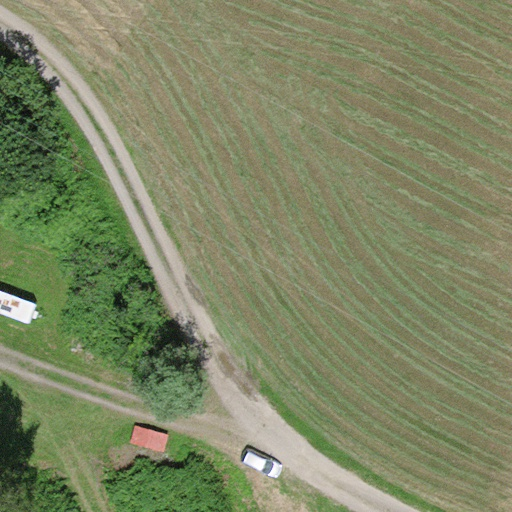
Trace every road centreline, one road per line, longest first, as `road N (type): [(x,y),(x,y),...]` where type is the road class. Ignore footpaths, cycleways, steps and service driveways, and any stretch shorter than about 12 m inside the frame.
road 1 (track): [(389,511),(290,448),(195,324),(63,77),(0,26)]
road 2 (track): [(290,448),(195,429),(0,351)]
